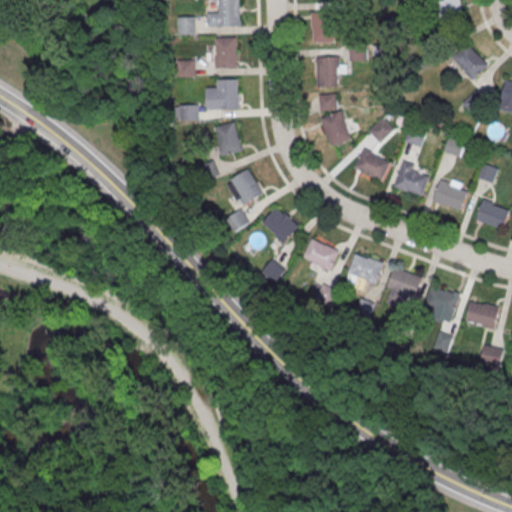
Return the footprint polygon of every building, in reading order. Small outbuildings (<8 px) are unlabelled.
[(222,0),(222,29),(243,28),(242,0),(222,0)] [(439,0),(445,28),(466,24),(461,0),(439,0)] [(315,15),(315,45),(336,45),(335,14),(315,15)] [(180,19),(197,19),(197,35),(180,35),(180,19)] [(218,40),(218,71),(239,70),(238,40),(218,40)] [(454,60),(474,82),(489,68),(468,47),(454,60)] [(318,59),(319,89),(339,89),(338,58),(318,59)] [(181,62),(198,62),(198,78),(181,79),(181,62)] [(220,82),(220,90),(208,90),(209,113),(241,112),(240,82),(220,82)] [(511,83),(507,82),(499,111),(511,114),(511,83)] [(319,95),(322,110),(339,108),(336,92),(319,95)] [(463,106),(476,92),(489,105),(476,118),(463,106)] [(183,107),(200,107),(200,123),(183,123),(183,107)] [(321,117),(340,109),(351,137),(333,145),(321,117)] [(381,142),(394,129),(383,118),(370,131),(381,142)] [(216,125),(235,121),(242,150),(223,155),(216,125)] [(412,125),(426,131),(420,147),(406,142),(412,125)] [(465,144),(450,137),(444,150),(459,157),(465,144)] [(390,161),(382,179),(354,166),(362,148),(390,161)] [(485,164),(499,169),(493,186),(479,180),(485,164)] [(404,166),(396,188),(423,198),(431,179),(413,172),(414,170),(404,166)] [(231,178),(249,168),(263,193),(245,204),(241,198),(237,200),(228,183),(232,180),(231,178)] [(442,181),(434,203),(461,213),(469,194),(451,187),(452,185),(442,181)] [(484,200),(476,222),(504,233),(511,213),(493,207),(494,204),(484,200)] [(263,222),(276,206),(284,212),(285,211),(291,216),(290,217),(299,225),(285,241),(263,222)] [(227,218),(237,231),(251,221),(241,208),(227,218)] [(312,237),(303,256),(330,268),(338,250),(312,237)] [(357,256),(384,266),(377,284),(350,275),(357,256)] [(277,282),(287,269),(273,258),(263,272),(277,282)] [(396,271),(423,281),(417,300),(390,290),(396,271)] [(324,286),(338,291),(332,308),(318,303),(324,286)] [(434,289),(461,299),(455,317),(428,308),(434,289)] [(362,301),(376,306),(370,323),(356,317),(362,301)] [(473,304),(501,311),(496,330),(468,324),(473,304)] [(402,317),(417,322),(411,339),(396,333),(402,317)] [(440,333),(454,339),(448,355),(434,350),(440,333)] [(485,347),(504,352),(500,369),(481,364),(485,347)]
